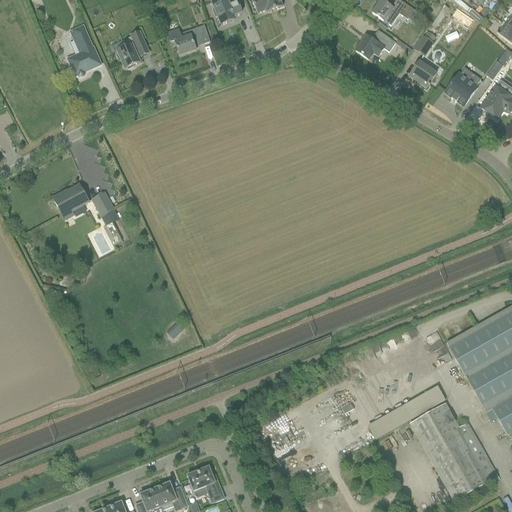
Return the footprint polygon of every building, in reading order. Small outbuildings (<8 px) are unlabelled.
[(216,18),(220,27),(235,21),(234,18),(241,15),(237,5),(236,5),(234,0),(215,0),(210,2),(214,12),(213,12),(216,18)] [(250,0),(257,15),(265,12),(266,15),(282,8),(279,0),(250,0)] [(413,12),(412,11),(396,0),(390,9),(380,3),(376,8),(375,7),(373,8),(372,9),(372,11),(371,12),(370,13),(372,14),(372,15),(383,23),(391,28),(399,16),(407,22),(413,12)] [(444,8),(430,29),(435,32),(448,10),(444,8)] [(473,22),(456,12),(452,19),(468,29),(473,22)] [(501,24),(511,32),(511,18),(511,17),(510,17),(505,25),(502,23),(501,24)] [(497,36),(511,47),(511,32),(501,24),(500,26),(503,28),(497,36)] [(203,26),(190,31),(181,35),(179,30),(167,35),(172,49),(176,48),(179,57),(195,51),(193,45),(202,42),(203,45),(209,43),(203,26)] [(75,56),(67,60),(71,69),(75,78),(77,77),(79,78),(81,79),(83,78),(85,76),(85,74),(87,73),(86,71),(91,69),(92,70),(101,66),(97,57),(83,27),(73,32),(77,42),(82,53),(75,56)] [(432,44),(431,44),(435,37),(427,31),(414,50),(423,57),(432,44)] [(368,61),(372,55),(378,58),(383,51),(388,54),(395,44),(379,33),(372,42),(365,37),(364,38),(365,39),(355,52),(354,53),(368,62),(368,61)] [(140,58),(148,55),(139,34),(131,37),(131,38),(128,40),(130,44),(124,47),(124,49),(117,53),(118,56),(116,57),(119,63),(121,62),(124,71),(127,69),(128,71),(133,68),(133,67),(139,64),(137,58),(140,57),(140,58)] [(435,75),(418,63),(408,79),(425,90),(427,87),(428,88),(429,86),(428,86),(435,75)] [(492,83),(503,68),(496,63),(486,78),(492,83)] [(444,95),(451,100),(451,101),(452,102),(453,100),(456,102),(455,104),(456,104),(463,109),(477,89),(476,88),(480,82),(464,70),(459,77),(458,75),(444,95)] [(511,101),(511,99),(496,88),(481,110),(496,121),(503,111),(506,114),(508,111),(510,113),(511,109),(511,102),(511,101)] [(52,199),(57,208),(64,221),(74,215),(72,212),(88,203),(79,187),(67,193),(67,194),(62,197),(61,195),(52,199)] [(92,200),(101,217),(106,227),(120,220),(105,193),(92,200)] [(511,307),(446,345),(449,350),(448,350),(463,376),(464,376),(467,381),(466,381),(481,408),(485,415),(490,423),(496,420),(506,437),(511,433),(511,307)] [(178,323),(167,332),(173,339),(184,330),(178,323)] [(454,504),(489,484),(445,406),(410,425),(454,504)] [(192,491),(193,493),(205,489),(207,493),(212,505),(215,504),(224,500),(215,477),(212,479),(208,469),(187,478),(190,487),(189,487),(191,492),(192,491)] [(169,485),(154,491),(161,509),(163,508),(172,504),(174,508),(175,511),(177,511),(187,508),(183,499),(179,489),(172,492),(169,485)] [(153,511),(161,509),(154,491),(153,491),(153,490),(146,492),(147,494),(139,497),(142,504),(135,507),(137,511),(153,511)]
